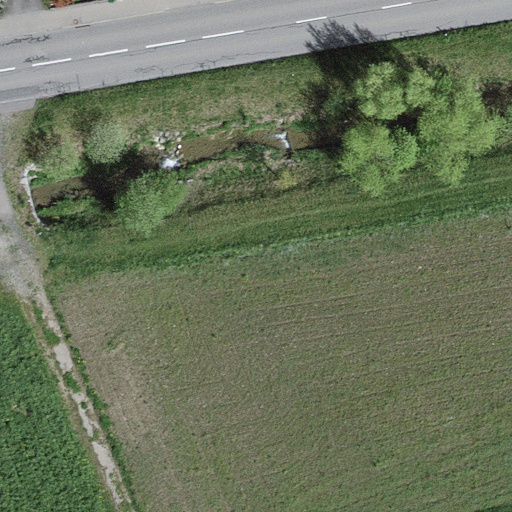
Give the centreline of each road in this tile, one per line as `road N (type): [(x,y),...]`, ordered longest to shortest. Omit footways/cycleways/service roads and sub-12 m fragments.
road 1 (primary): [(0,68),(419,0)]
road 2 (track): [(0,200),(118,511)]
